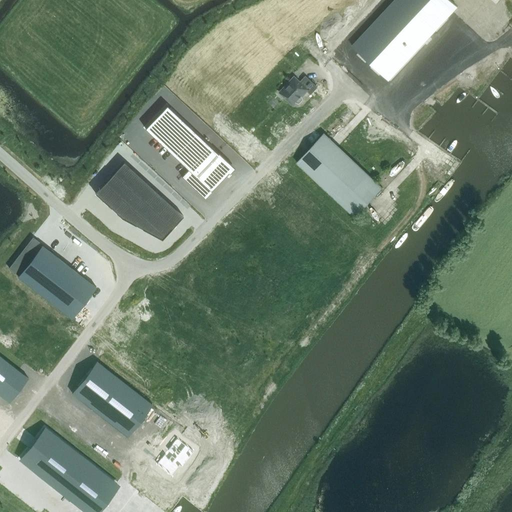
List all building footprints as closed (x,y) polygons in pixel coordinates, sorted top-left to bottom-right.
[(394,0),(352,46),(389,80),(457,7),(450,0),(394,0)] [(206,54),(190,71),(197,78),(193,83),(200,90),(193,98),(245,146),(272,116),(206,54)] [(170,77),(165,83),(180,98),(186,92),(170,77)] [(316,87),(305,77),(299,83),(293,77),(280,92),(293,105),(295,102),(299,103),(302,100),(301,96),(307,91),(310,94),(316,87)] [(167,105),(145,128),(188,169),(181,177),(205,199),(209,195),(207,194),(229,171),(233,167),(218,153),(167,105)] [(382,187),(324,132),(296,162),(354,217),(382,187)] [(123,161),(95,193),(121,217),(162,239),(183,216),(123,161)] [(216,249),(207,262),(232,282),(237,275),(280,308),(285,302),(310,321),(320,308),(301,294),(320,269),(338,283),(362,252),(287,195),(263,226),(251,217),(223,254),(216,249)] [(32,237),(9,268),(18,275),(17,276),(72,318),(96,287),(32,237)] [(0,394),(9,402),(28,378),(0,355),(0,394)] [(97,361),(72,393),(127,436),(152,404),(97,361)] [(44,428),(20,459),(87,511),(93,511),(116,484),(44,428)] [(177,439),(156,466),(172,478),(180,467),(183,470),(191,459),(190,458),(194,453),(177,439)]
